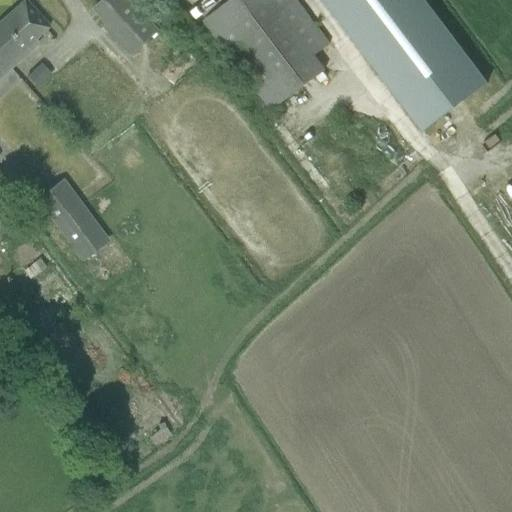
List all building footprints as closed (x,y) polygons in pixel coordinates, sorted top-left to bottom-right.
[(24,0),(0,21),(0,58),(10,70),(28,53),(24,49),(48,27),(24,0)] [(157,32),(127,0),(104,0),(93,10),(105,22),(101,25),(130,58),(157,32)] [(230,0),(202,22),(269,110),(325,70),(314,56),(330,44),(296,0),(230,0)] [(487,84),(423,0),(321,0),(422,133),(487,84)] [(0,78),(10,70),(0,58),(0,78)] [(35,200),(81,262),(109,241),(62,180),(35,200)] [(38,259),(32,264),(38,273),(44,268),(38,259)]
